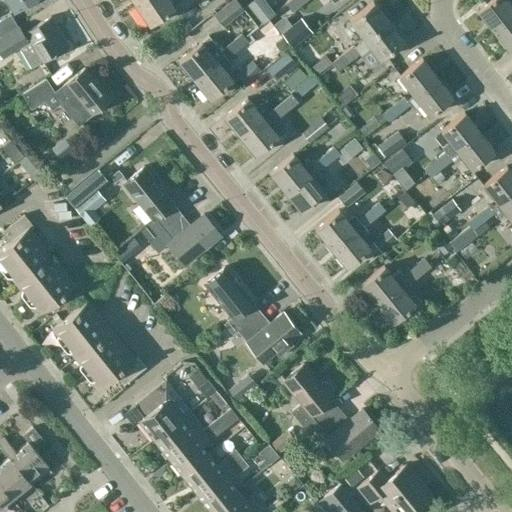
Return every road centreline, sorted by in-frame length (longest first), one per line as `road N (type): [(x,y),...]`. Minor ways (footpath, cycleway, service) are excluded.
road 1 (residential): [(381,378),(172,122),(156,87),(133,75),(108,44),(81,0)]
road 2 (residential): [(145,511),(27,360)]
road 3 (residential): [(490,511),(381,378)]
road 4 (residential): [(381,378),(511,271)]
road 5 (residential): [(511,115),(443,25),(440,0)]
